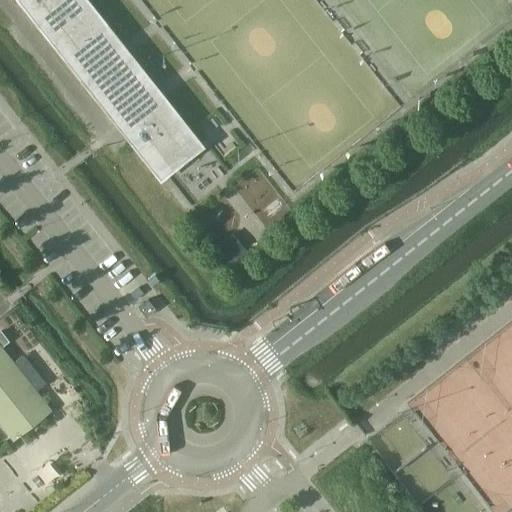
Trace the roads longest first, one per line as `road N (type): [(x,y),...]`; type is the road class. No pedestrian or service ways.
road 1 (tertiary): [(238,385),(511,170)]
road 2 (unclassified): [(175,377),(0,156)]
road 3 (tertiary): [(166,448),(198,464),(232,454),(250,421),(238,385)]
